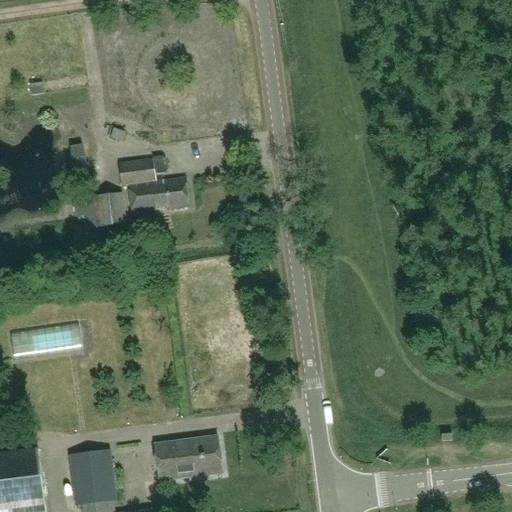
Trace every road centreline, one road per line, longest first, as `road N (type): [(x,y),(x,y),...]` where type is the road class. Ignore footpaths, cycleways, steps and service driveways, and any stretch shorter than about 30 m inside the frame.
road 1 (tertiary): [(300,285),(259,0)]
road 2 (tertiary): [(300,285),(329,501)]
road 3 (tertiary): [(329,501),(511,476)]
